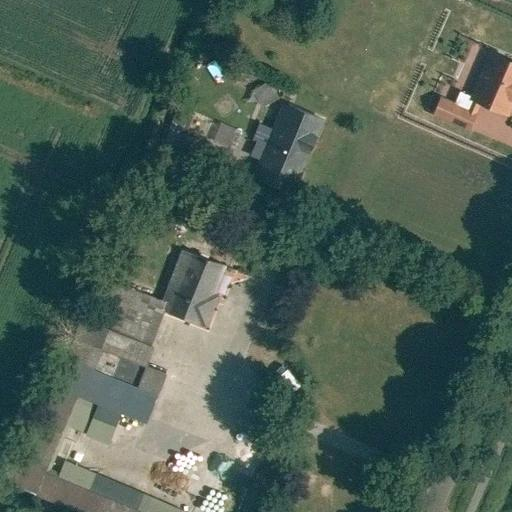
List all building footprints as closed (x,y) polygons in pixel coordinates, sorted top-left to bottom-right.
[(506,125),(511,112),(511,64),(490,55),(470,100),(459,95),(454,105),(439,99),(430,120),(468,136),(478,113),(506,125)] [(261,111),(278,102),(269,83),(251,92),(261,111)] [(250,181),(291,199),(323,125),(282,107),(271,133),(258,127),(251,143),(255,144),(248,159),(258,163),(250,181)] [(243,136),(219,126),(211,144),(235,154),(243,136)] [(164,315),(202,329),(226,268),(180,251),(160,305),(167,308),(164,315)] [(98,279),(79,322),(149,352),(166,308),(98,279)] [(149,352),(79,322),(7,489),(60,511),(121,511),(43,478),(75,403),(142,431),(163,382),(144,373),(152,354),(149,352)]
